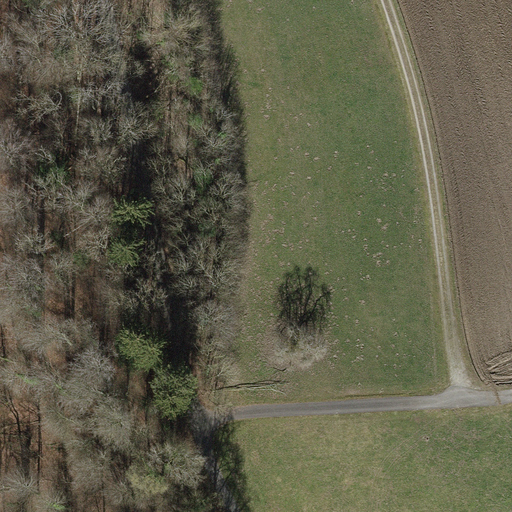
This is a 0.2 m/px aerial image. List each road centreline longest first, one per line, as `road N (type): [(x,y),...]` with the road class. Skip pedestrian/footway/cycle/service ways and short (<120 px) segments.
road 1 (track): [(103,0),(197,420)]
road 2 (track): [(461,401),(426,145),(385,0)]
road 3 (track): [(511,396),(221,414)]
road 4 (track): [(234,511),(197,420),(221,414)]
